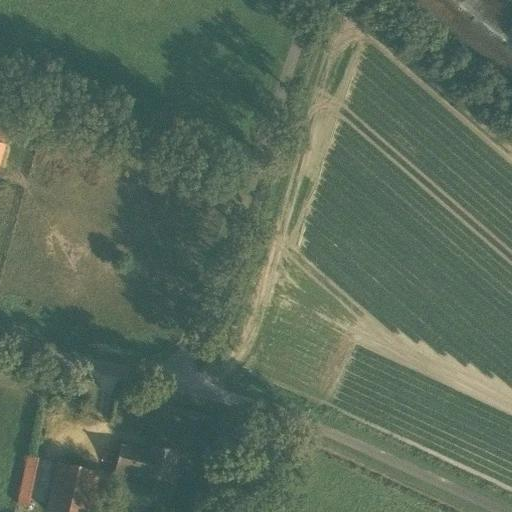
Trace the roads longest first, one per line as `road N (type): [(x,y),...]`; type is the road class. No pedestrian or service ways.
road 1 (unclassified): [(175,387),(311,0)]
road 2 (unclassified): [(497,511),(275,411)]
road 3 (unclassified): [(175,387),(0,342)]
